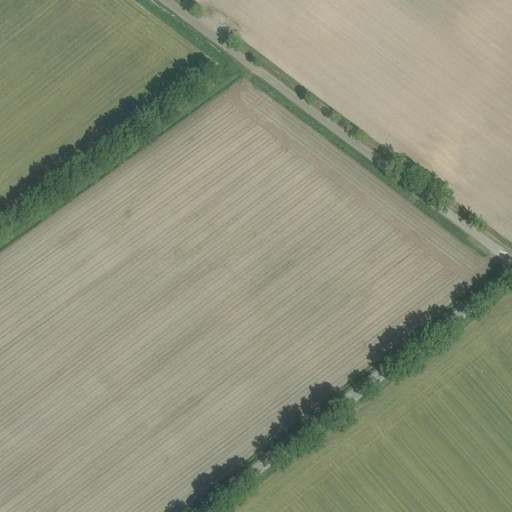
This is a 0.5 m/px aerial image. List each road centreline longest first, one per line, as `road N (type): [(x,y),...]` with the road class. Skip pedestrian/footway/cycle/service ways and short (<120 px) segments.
road 1 (unclassified): [(511,261),(164,0)]
road 2 (tertiary): [(202,511),(511,276)]
